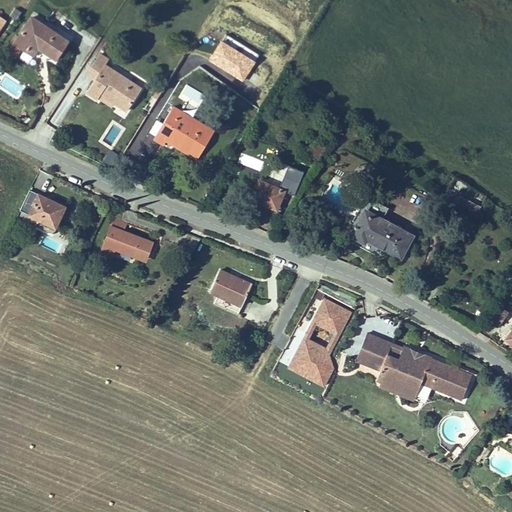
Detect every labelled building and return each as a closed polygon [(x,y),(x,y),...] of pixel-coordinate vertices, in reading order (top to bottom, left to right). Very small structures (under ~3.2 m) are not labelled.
[(39,31),(44,23),(30,14),(25,22),(39,31)] [(52,40),(39,31),(25,22),(15,15),(1,36),(0,37),(0,41),(5,46),(19,55),(24,46),(40,56),(52,40)] [(110,104),(123,81),(86,60),(89,55),(80,50),(71,66),(79,71),(76,76),(69,88),(80,95),(83,90),(110,104)] [(79,71),(71,66),(68,71),(76,76),(79,71)] [(180,145),(191,124),(158,105),(161,101),(151,95),(136,119),(180,145)] [(191,124),(194,120),(161,101),(158,105),(191,124)] [(130,129),(132,130),(140,135),(144,130),(177,150),(180,145),(136,119),(130,129)] [(297,151),(294,149),(289,157),(301,165),(310,152),(301,146),(297,151)] [(113,168),(119,155),(109,150),(103,163),(113,168)] [(252,178),(242,193),(263,207),(272,193),(276,196),(284,185),(275,178),(268,189),(252,178)] [(454,194),(481,205),(486,195),(459,183),(454,194)] [(29,191),(28,196),(46,204),(49,199),(29,191)] [(20,224),(35,231),(46,204),(28,196),(18,192),(6,218),(20,224)] [(456,201),(456,216),(478,217),(479,201),(456,201)] [(381,214),(359,202),(352,214),(375,225),(381,214)] [(385,214),(388,208),(374,202),(372,208),(385,214)] [(352,214),(339,236),(339,237),(356,247),(359,243),(396,262),(406,242),(375,225),(352,214)] [(0,215),(0,223),(17,231),(20,224),(6,218),(0,215)] [(113,224),(125,229),(127,223),(115,218),(113,224)] [(89,227),(78,255),(91,259),(96,250),(114,256),(120,239),(89,227)] [(195,251),(199,238),(186,234),(182,247),(195,251)] [(114,256),(127,261),(133,243),(120,239),(114,256)] [(234,262),(232,270),(246,275),(248,267),(234,262)] [(191,291),(222,305),(230,287),(211,280),(214,275),(201,269),(191,291)] [(211,280),(230,287),(232,283),(214,275),(211,280)] [(317,309),(288,371),(320,386),(355,310),(352,308),(356,299),(337,290),(334,296),(316,287),(308,305),(317,309)] [(500,332),(503,327),(507,320),(509,317),(497,309),(488,324),(500,332)] [(282,359),(288,363),(313,318),(306,314),(282,359)] [(511,322),(507,320),(503,327),(511,332),(511,322)] [(354,329),(350,338),(373,348),(376,338),(354,329)] [(373,348),(350,338),(343,355),(365,364),(369,377),(393,386),(396,377),(410,376),(448,393),(457,370),(444,365),(445,363),(435,359),(434,360),(416,353),(414,358),(387,347),(385,353),(373,348)] [(390,340),(387,347),(414,358),(416,353),(417,351),(390,340)] [(393,386),(369,377),(366,383),(401,397),(408,382),(410,376),(396,377),(393,386)] [(410,376),(408,382),(446,398),(448,393),(410,376)] [(511,419),(506,416),(494,433),(511,444),(507,449),(507,454),(511,457),(511,419)] [(511,444),(494,433),(491,438),(507,449),(511,444)] [(472,446),(467,442),(456,458),(461,460),(472,446)]
